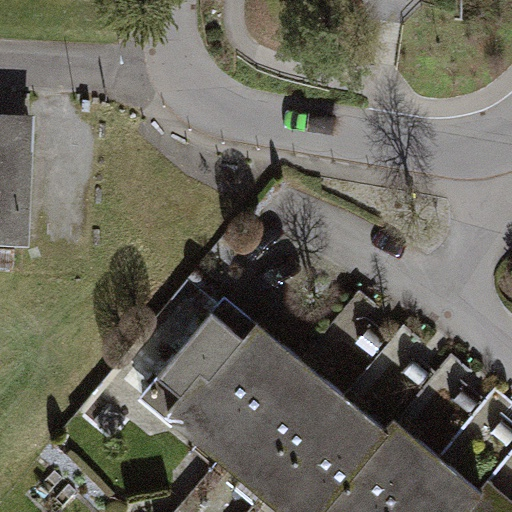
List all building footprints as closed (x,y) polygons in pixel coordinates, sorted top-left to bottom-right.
[(35,126),(0,124),(0,261),(32,262),(35,126)] [(185,429),(227,465),(310,369),(267,333),(185,429)] [(227,465),(270,502),(352,405),(310,369),(227,465)] [(281,511),(334,511),(395,441),(352,405),(270,502),(281,511)] [(334,511),(410,511),(451,465),(407,428),(395,441),(334,511)] [(410,511),(485,511),(494,502),(451,465),(410,511)]
